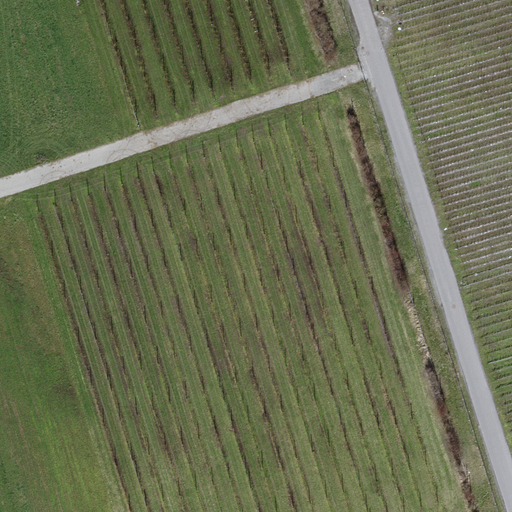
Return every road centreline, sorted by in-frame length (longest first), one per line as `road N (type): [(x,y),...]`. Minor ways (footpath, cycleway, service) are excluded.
road 1 (track): [(511,497),(356,0)]
road 2 (track): [(376,69),(0,193)]
